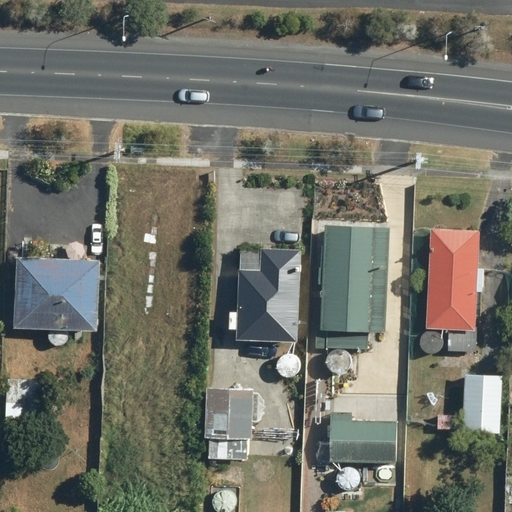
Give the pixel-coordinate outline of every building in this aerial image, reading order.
[(313,326),(312,348),(364,351),(365,334),(382,334),(387,227),(319,224),(315,326),(313,326)] [(426,228),(421,330),(444,331),(444,351),(473,352),(474,330),(471,330),(473,293),(478,293),(479,270),(474,269),(476,231),(426,228)] [(224,329),(232,330),(232,341),(293,343),(296,250),(256,248),(256,251),(237,250),(236,271),(235,271),(233,312),(224,312),(224,329)] [(95,260),(11,257),(9,329),(92,332),(95,260)] [(433,430),(458,431),(458,433),(496,434),(498,376),(460,374),(458,416),(434,415),(433,430)] [(0,418),(0,420),(44,424),(46,381),(3,378),(0,418)] [(203,387),(201,439),(204,439),(203,459),(243,460),(244,440),(249,440),(250,389),(203,387)] [(325,462),(392,463),(393,422),(347,421),(347,412),(326,412),(325,462)]
